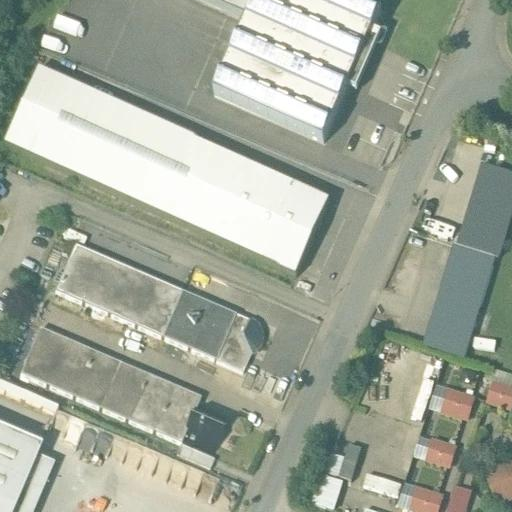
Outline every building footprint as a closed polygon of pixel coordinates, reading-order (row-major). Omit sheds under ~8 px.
[(382,13),(352,0),(197,0),(246,21),(213,96),(324,144),(348,89),(357,93),(381,37),(373,33),(382,13)] [(204,237),(237,163),(37,73),(3,149),(204,237)] [(329,204),(237,163),(204,237),(296,278),(329,204)] [(493,260),(454,248),(424,344),(465,357),(493,263),(493,260)] [(235,318),(75,250),(55,295),(215,365),(215,364),(235,318)] [(249,324),(235,318),(215,364),(215,365),(242,376),(250,357),(255,353),(259,347),(260,340),(258,333),(254,328),(249,324)] [(119,367),(39,333),(20,378),(100,413),(119,367)] [(200,402),(119,367),(100,413),(181,447),(183,441),(197,408),(200,402)] [(511,390),(493,385),(487,406),(511,413),(511,411),(511,390)] [(475,400),(449,392),(442,412),(468,421),(475,400)] [(229,422),(197,408),(183,441),(215,454),(229,422)] [(458,450),(434,442),(427,462),(451,471),(458,450)] [(0,511),(14,511),(37,460),(0,443),(0,511)] [(313,507),(332,511),(341,481),(350,483),(359,449),(346,446),(343,458),(328,454),(313,507)] [(511,466),(487,477),(498,507),(511,501),(511,466)] [(454,486),(446,511),(466,511),(473,492),(454,486)] [(439,511),(444,499),(418,490),(409,511),(439,511)]
